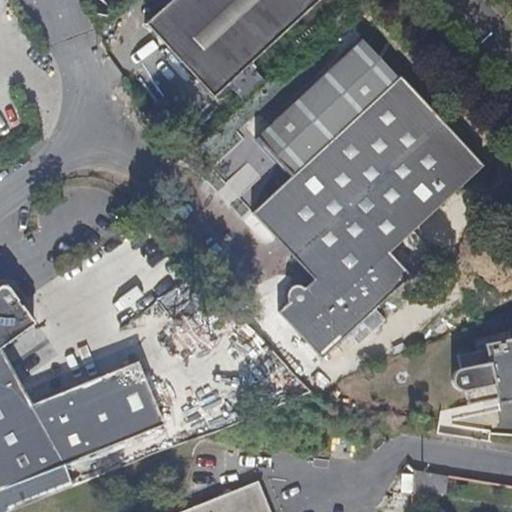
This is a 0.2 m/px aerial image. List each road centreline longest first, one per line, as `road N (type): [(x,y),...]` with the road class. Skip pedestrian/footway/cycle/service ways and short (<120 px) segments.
road 1 (unknown): [(0,204),(32,271),(77,331),(175,371)]
road 2 (unclassified): [(0,202),(113,119)]
road 3 (unknown): [(113,119),(50,83),(25,77),(0,86)]
road 4 (unknown): [(113,119),(91,41),(95,0)]
